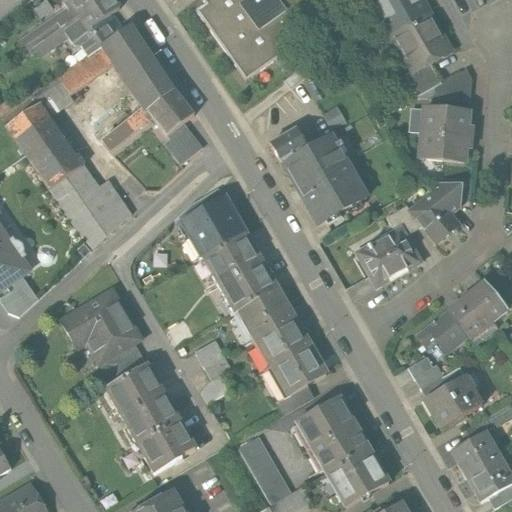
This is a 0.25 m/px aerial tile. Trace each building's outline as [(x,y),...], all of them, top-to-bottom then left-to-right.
[(100,0),(78,16),(60,28),(67,38),(73,47),(81,48),(108,30),(103,22),(119,11),(111,0),(100,0)] [(69,0),(68,1),(73,8),(78,16),(100,0),(69,0)] [(202,0),(206,5),(199,11),(252,84),(320,33),(310,0),(202,0)] [(371,0),(392,36),(427,16),(418,0),(371,0)] [(37,19),(53,11),(48,1),(31,9),(37,19)] [(73,8),(50,24),(55,32),(60,28),(78,16),(73,8)] [(427,16),(392,36),(412,73),(413,74),(429,65),(448,54),(427,16)] [(50,24),(31,37),(37,44),(41,41),(55,32),(50,24)] [(55,32),(41,41),(48,51),(67,38),(60,28),(55,32)] [(174,93),(132,28),(115,40),(100,50),(112,69),(139,108),(142,112),(144,116),(147,113),(174,93)] [(108,30),(81,48),(88,58),(100,50),(115,40),(108,30)] [(88,58),(57,80),(69,98),(112,69),(100,50),(88,58)] [(429,65),(413,74),(412,73),(403,78),(416,100),(434,90),(440,86),(429,65)] [(302,68),(283,83),(290,92),(309,76),(302,68)] [(440,86),(434,90),(433,100),(469,104),(471,82),(466,72),(440,86)] [(57,80),(32,97),(39,107),(44,115),(69,98),(57,80)] [(174,93),(147,113),(152,119),(167,139),(193,118),(174,93)] [(44,115),(39,107),(6,130),(49,192),(82,170),(44,115)] [(139,108),(132,115),(135,117),(142,112),(139,108)] [(321,117),(330,134),(345,125),(336,108),(321,117)] [(135,117),(101,144),(109,154),(146,125),(146,124),(152,119),(147,113),(144,116),(142,112),(135,117)] [(468,116),(423,112),(421,136),(470,141),(471,130),(467,129),(468,116)] [(183,131),(164,147),(180,169),(200,153),(183,131)] [(295,133),(271,147),(282,166),(306,152),(306,151),(295,133)] [(470,141),(421,136),(419,161),(464,165),(465,151),(469,152),(470,141)] [(329,138),(306,151),(306,152),(282,166),(318,228),(366,201),(329,138)] [(96,192),(82,170),(49,192),(77,233),(107,208),(96,192)] [(131,218),(108,184),(96,192),(107,208),(120,227),(131,218)] [(462,188),(440,186),(430,195),(431,196),(449,218),(460,209),(462,188)] [(218,192),(191,207),(178,219),(182,226),(224,202),(218,192)] [(410,213),(409,214),(422,229),(435,246),(457,228),(449,218),(431,196),(410,213)] [(224,202),(182,226),(191,242),(193,240),(205,260),(244,237),(224,202)] [(107,208),(77,233),(91,254),(120,227),(107,208)] [(405,209),(386,220),(394,234),(400,231),(404,239),(422,229),(409,214),(410,213),(405,209)] [(394,234),(357,255),(376,289),(419,265),(404,239),(400,231),(394,234)] [(0,294),(22,279),(29,274),(20,263),(23,261),(20,257),(21,254),(19,250),(16,248),(13,247),(10,243),(8,245),(0,234),(0,233),(0,294)] [(276,293),(244,237),(205,260),(202,261),(234,317),(240,314),(276,293)] [(90,254),(83,246),(73,256),(80,264),(90,254)] [(22,279),(0,294),(0,305),(7,316),(19,320),(38,302),(22,279)] [(483,285),(415,339),(424,350),(434,343),(445,358),(466,342),(469,346),(506,314),(483,285)] [(276,293),(240,314),(255,341),(292,321),(276,293)] [(111,294),(61,324),(73,344),(82,339),(99,367),(133,347),(140,343),(111,294)] [(292,321),(255,341),(271,369),(308,348),(292,321)] [(215,344),(195,355),(204,371),(224,360),(215,344)] [(133,347),(99,367),(111,387),(146,367),(133,347)] [(308,348),(271,369),(288,398),(289,399),(305,389),(325,378),(308,348)] [(224,360),(204,371),(211,384),(208,385),(200,396),(206,406),(228,394),(220,380),(231,373),(224,360)] [(426,360),(407,371),(420,392),(440,381),(442,380),(435,368),(432,370),(426,360)] [(111,387),(106,390),(115,406),(114,407),(126,429),(128,428),(138,446),(178,422),(146,367),(111,387)] [(442,380),(440,381),(445,390),(464,379),(459,370),(442,380)] [(425,401),(421,404),(438,434),(481,409),(472,393),(471,393),(463,381),(465,380),(464,379),(445,390),(425,401)] [(440,381),(420,392),(425,401),(445,390),(440,381)] [(305,389),(289,399),(288,398),(275,406),(282,418),(312,401),(305,389)] [(369,453),(339,400),(296,425),(326,477),(369,453)] [(511,411),(508,407),(464,432),(470,443),(492,431),(511,420),(511,411)] [(178,422),(138,446),(144,457),(143,458),(154,476),(181,461),(180,460),(195,451),(178,422)] [(470,443),(449,456),(464,481),(506,456),(492,431),(470,443)] [(291,497),(257,441),(238,452),(271,508),(291,497)] [(369,453),(326,477),(346,511),(388,487),(369,453)] [(0,477),(10,472),(0,455),(0,477)] [(511,466),(506,456),(464,481),(479,506),(488,502),(511,487),(511,466)] [(511,487),(488,502),(494,511),(511,501),(511,487)] [(43,511),(29,488),(0,505),(0,511),(43,511)] [(271,508),(269,510),(270,511),(308,511),(313,510),(302,491),(291,497),(271,508)] [(181,511),(172,496),(158,504),(157,502),(144,510),(145,511),(143,511),(181,511)]
